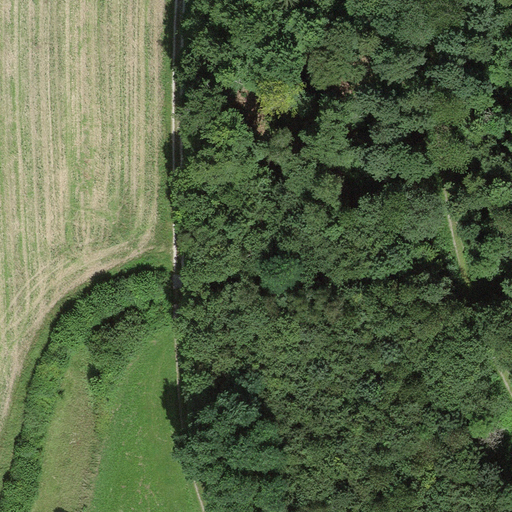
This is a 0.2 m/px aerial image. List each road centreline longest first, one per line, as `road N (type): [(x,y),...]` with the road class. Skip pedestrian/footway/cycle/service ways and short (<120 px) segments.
road 1 (track): [(209,511),(183,391),(186,0)]
road 2 (track): [(433,0),(457,245),(511,378)]
